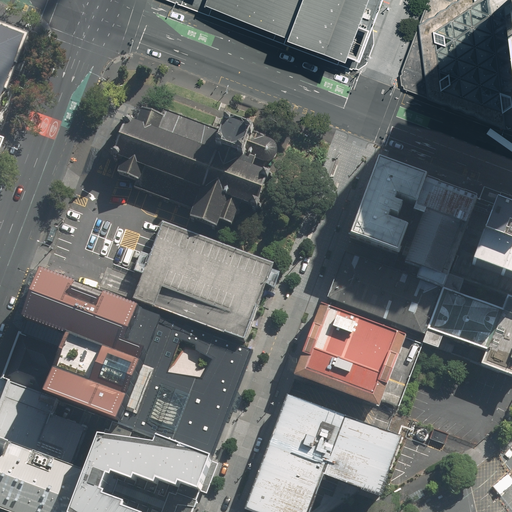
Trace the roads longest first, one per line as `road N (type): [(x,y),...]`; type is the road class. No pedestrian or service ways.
road 1 (residential): [(217,511),(368,111)]
road 2 (secondary): [(90,3),(368,111)]
road 3 (primary): [(90,3),(0,256)]
